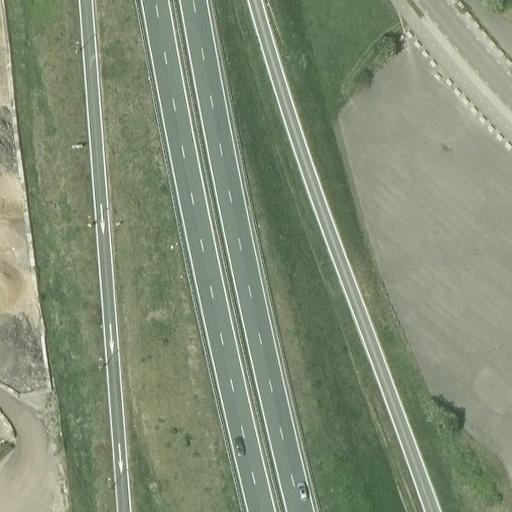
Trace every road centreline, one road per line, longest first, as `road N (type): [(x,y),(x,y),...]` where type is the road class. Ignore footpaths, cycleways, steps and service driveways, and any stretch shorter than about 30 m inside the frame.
road 1 (trunk): [(431,511),(310,186),(255,0)]
road 2 (trunk): [(155,0),(262,511)]
road 3 (trunk): [(301,511),(226,182),(195,0)]
road 4 (trunk): [(84,0),(123,511)]
road 5 (tertiary): [(511,94),(433,0)]
